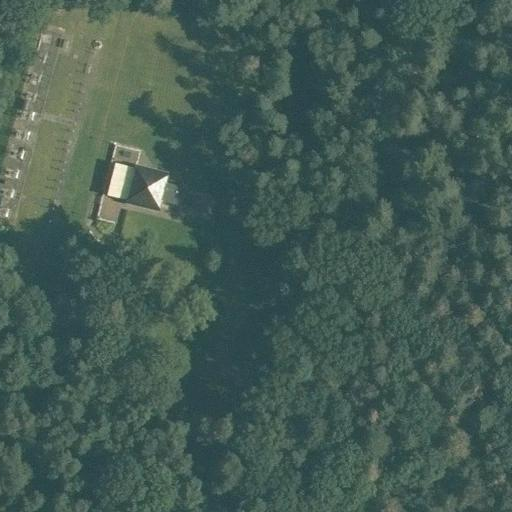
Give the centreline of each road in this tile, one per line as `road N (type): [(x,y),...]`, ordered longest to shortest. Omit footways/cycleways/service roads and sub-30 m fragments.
road 1 (track): [(331,399),(458,0)]
road 2 (track): [(0,315),(144,359),(331,399)]
